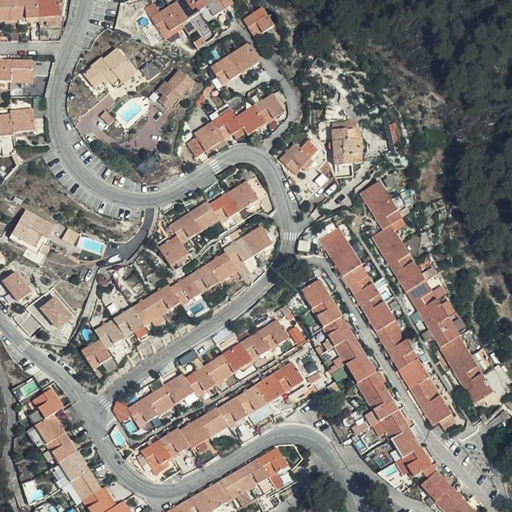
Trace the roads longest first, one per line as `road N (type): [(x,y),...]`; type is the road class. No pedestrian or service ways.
road 1 (residential): [(282,258),(285,207),(257,157),(229,157),(151,199),(113,195),(76,166),(57,104),(86,0)]
road 2 (residential): [(497,511),(419,425),(323,264),(282,258)]
road 3 (tertiary): [(334,461),(314,439),(289,433),(158,492),(123,473),(89,414)]
road 4 (residential): [(89,414),(260,288),(282,258)]
road 5 (unknown): [(259,159),(292,125),(292,99),(232,22)]
road 6 (tertiary): [(0,322),(60,374),(89,414)]
